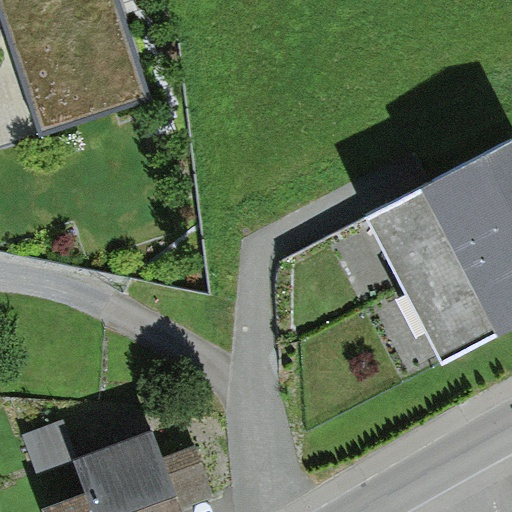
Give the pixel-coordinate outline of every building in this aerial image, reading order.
[(45,143),(157,106),(121,0),(0,0),(0,9),(41,133),(45,143)] [(0,146),(41,133),(0,9),(0,146)] [(511,349),(511,156),(369,229),(449,383),(511,349)] [(163,511),(218,492),(197,435),(168,446),(155,411),(75,441),(80,456),(86,473),(42,489),(50,511),(163,511)] [(24,428),(34,456),(75,441),(65,413),(24,428)] [(80,456),(75,441),(34,456),(40,471),(80,456)]
